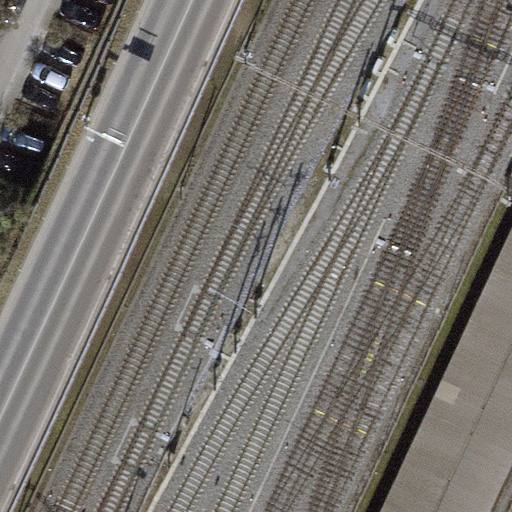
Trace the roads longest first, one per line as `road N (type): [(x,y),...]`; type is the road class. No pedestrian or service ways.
road 1 (trunk): [(194,0),(0,425)]
road 2 (trunk): [(0,411),(190,0)]
